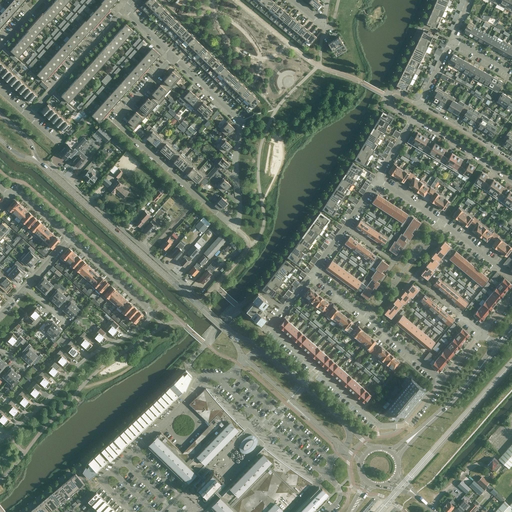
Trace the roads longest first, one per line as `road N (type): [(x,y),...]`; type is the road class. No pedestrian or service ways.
road 1 (residential): [(69,237),(151,316),(93,353),(0,437)]
road 2 (residential): [(405,425),(378,426),(268,326),(311,272)]
road 3 (residential): [(173,55),(238,120),(234,228),(214,210)]
road 4 (residential): [(173,55),(115,121),(214,210)]
road 5 (tertiary): [(184,291),(47,169)]
road 6 (residential): [(187,286),(47,169)]
road 7 (residential): [(441,381),(311,272)]
road 8 (residential): [(511,277),(376,179)]
road 9 (residential): [(28,116),(124,8)]
road 10 (residential): [(218,378),(325,474)]
road 11 (tertiary): [(245,358),(344,447)]
road 12 (secondary): [(413,435),(497,346)]
